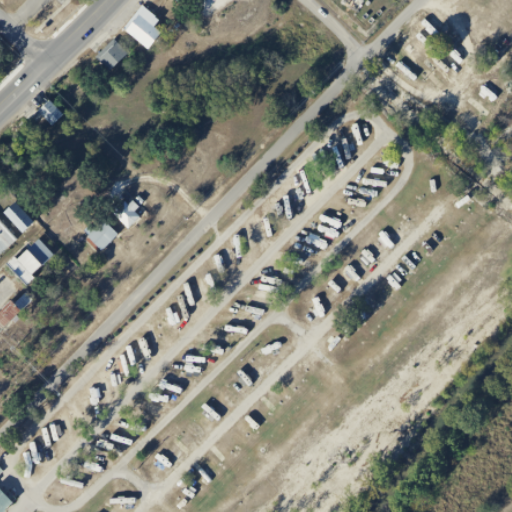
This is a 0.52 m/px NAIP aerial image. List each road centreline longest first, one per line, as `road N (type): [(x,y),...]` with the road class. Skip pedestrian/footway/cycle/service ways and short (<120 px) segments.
road 1 (residential): [(0,436),(422,0)]
road 2 (residential): [(510,188),(313,0)]
road 3 (primary): [(0,111),(116,0)]
